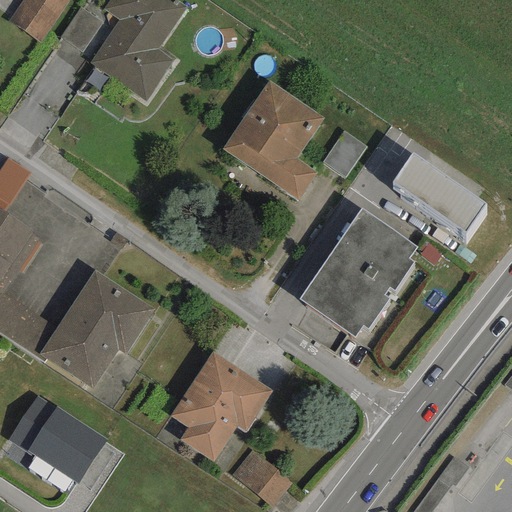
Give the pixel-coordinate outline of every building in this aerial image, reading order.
[(67,1),(65,0),(21,0),(7,21),(38,43),(67,1)] [(187,7),(175,0),(109,0),(102,10),(118,20),(89,63),(147,102),(175,60),(159,49),(187,7)] [(102,24),(79,8),(59,37),(81,53),(102,24)] [(269,80),(221,149),(296,201),(316,173),(295,159),(323,118),(269,80)] [(365,147),(343,132),(321,163),(343,179),(365,147)] [(484,204),(412,153),(392,182),(464,232),(484,204)] [(0,173),(0,205),(9,211),(32,177),(8,161),(0,173)] [(416,247),(361,208),(298,298),(354,337),(362,326),(366,330),(388,298),(383,295),(388,288),(393,291),(414,262),(408,258),(416,247)] [(31,231),(0,210),(0,278),(29,234),(31,231)] [(37,239),(29,234),(0,278),(0,334),(42,362),(44,359),(38,355),(55,329),(2,294),(37,239)] [(155,310),(93,271),(55,329),(38,355),(44,359),(92,389),(117,350),(124,356),(155,310)] [(186,428),(179,440),(212,462),(235,427),(244,433),(271,391),(212,352),(169,417),(186,428)] [(77,485),(107,440),(55,407),(54,408),(37,397),(7,441),(30,456),(31,454),(34,456),(71,481),(77,485)] [(272,467),(251,450),(231,475),(271,506),(290,481),(272,467)] [(71,481),(34,456),(27,468),(63,492),(71,481)]
